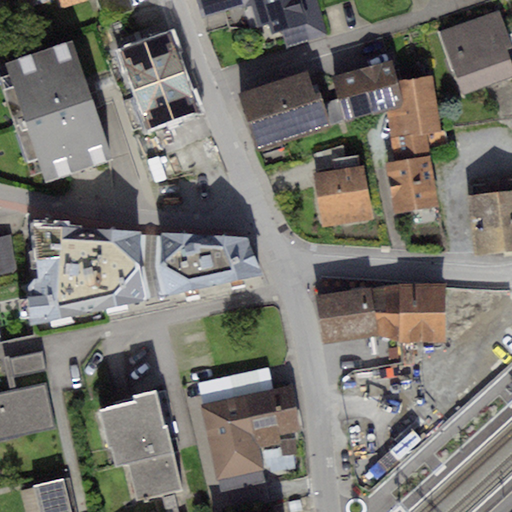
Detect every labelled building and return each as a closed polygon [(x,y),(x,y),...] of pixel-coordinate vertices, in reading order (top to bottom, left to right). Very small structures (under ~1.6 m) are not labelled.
[(128,0),(96,0),(104,20),(132,10),(128,0)] [(252,7),(249,0),(196,0),(202,21),(252,7)] [(249,0),(252,7),(257,28),(270,25),(272,33),(281,31),(286,47),(325,37),(314,0),(249,0)] [(499,10),(438,31),(460,94),(511,76),(511,62),(507,48),(511,46),(499,10)] [(171,36),(122,53),(137,96),(122,101),(132,130),(196,108),(171,36)] [(112,158),(73,39),(5,61),(44,180),(112,158)] [(392,61),(331,76),(336,98),(319,104),(328,128),(387,110),(403,106),(397,81),(392,61)] [(308,73),(239,98),(259,153),(328,128),(319,104),(308,73)] [(432,76),(397,81),(403,106),(387,110),(393,162),(429,156),(427,135),(441,133),(432,76)] [(344,146),(313,155),(314,162),(331,160),(333,171),(361,167),(359,155),(345,157),(344,146)] [(393,162),(386,164),(395,214),(438,207),(429,156),(393,162)] [(333,171),(313,174),(321,228),(371,221),(363,167),(361,167),(333,171)] [(499,193),(466,196),(472,255),(511,251),(511,179),(497,181),(499,193)] [(146,232),(32,225),(37,277),(27,287),(29,297),(30,323),(149,298),(143,267),(146,232)] [(247,238),(162,231),(153,262),(162,296),(262,275),(247,238)] [(9,236),(0,237),(0,271),(13,269),(9,236)] [(372,288),(375,337),(387,338),(397,344),(444,343),(444,284),(400,284),(372,288)] [(27,287),(0,293),(0,302),(29,297),(27,287)] [(372,288),(316,296),(320,342),(375,337),(372,288)] [(43,353),(10,359),(13,377),(46,371),(43,353)] [(291,386),(247,396),(259,449),(279,444),(277,436),(301,430),(291,386)] [(46,388),(0,397),(0,441),(55,430),(46,388)] [(135,401),(99,409),(112,466),(127,463),(135,499),(181,489),(172,452),(170,452),(156,390),(134,395),(135,401)] [(247,396),(200,407),(220,491),(266,480),(259,449),(247,396)] [(352,441),(357,466),(387,459),(381,434),(352,441)] [(70,511),(63,480),(31,488),(36,511),(70,511)]
